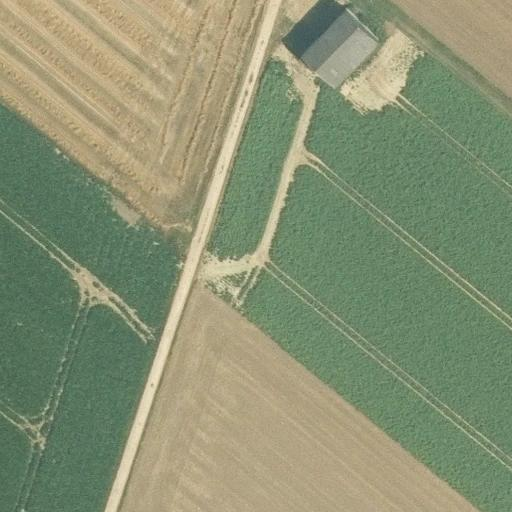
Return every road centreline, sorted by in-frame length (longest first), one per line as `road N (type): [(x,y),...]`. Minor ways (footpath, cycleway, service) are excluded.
road 1 (track): [(111,511),(277,0)]
road 2 (track): [(511,113),(377,0)]
